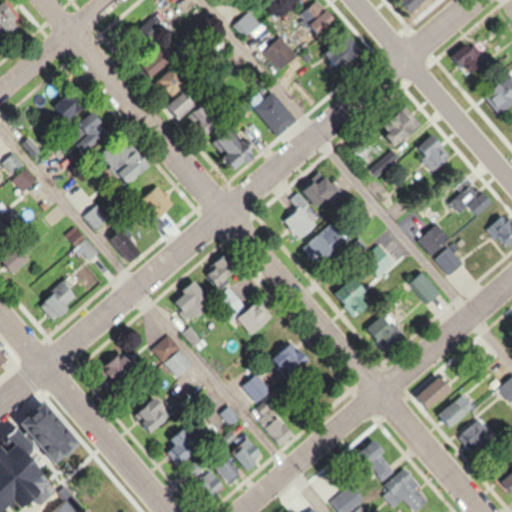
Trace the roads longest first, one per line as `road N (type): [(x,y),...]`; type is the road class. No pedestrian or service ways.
road 1 (residential): [(72,35),(481,511)]
road 2 (residential): [(0,403),(470,0)]
road 3 (residential): [(245,511),(511,284)]
road 4 (residential): [(0,314),(167,511)]
road 5 (residential): [(357,0),(511,179)]
road 6 (residential): [(0,97),(112,0)]
